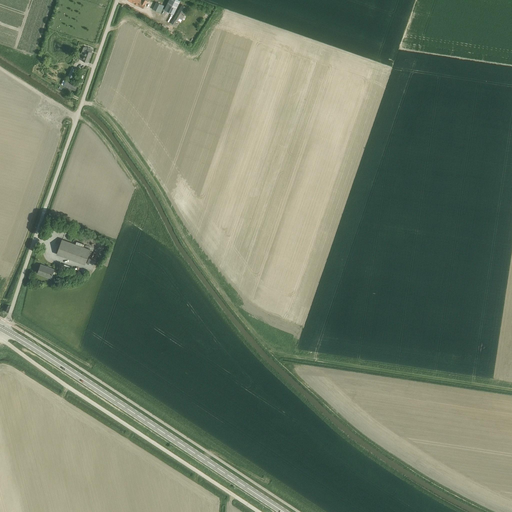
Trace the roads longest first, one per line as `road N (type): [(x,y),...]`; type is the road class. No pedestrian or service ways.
road 1 (unclassified): [(4,330),(116,0)]
road 2 (primary): [(283,511),(4,330)]
